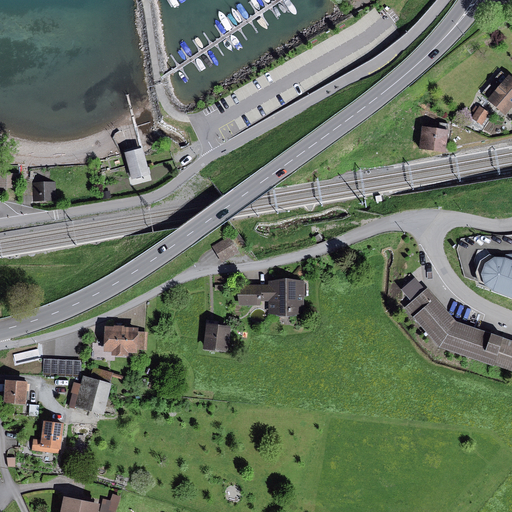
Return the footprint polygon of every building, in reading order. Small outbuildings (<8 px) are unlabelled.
[(511,113),(511,75),(491,99),(510,116),(511,113)] [(492,115),(481,107),(473,119),(484,127),(492,115)] [(449,131),(422,127),(419,150),(446,153),(449,131)] [(151,177),(146,151),(125,155),(130,181),(151,177)] [(3,168),(1,187),(18,188),(20,169),(3,168)] [(52,182),(32,184),(34,203),(54,202),(52,182)] [(483,206),(483,190),(464,190),(465,207),(483,206)] [(230,237),(212,247),(222,264),(240,254),(230,237)] [(511,258),(497,254),(487,261),(484,273),(487,284),(511,293),(511,258)] [(307,285),(242,284),(241,306),(272,307),(271,317),(307,318),(307,285)] [(439,348),(456,322),(428,288),(406,308),(439,348)] [(511,341),(456,322),(439,348),(511,372),(511,341)] [(237,327),(210,323),(206,350),(232,354),(237,327)] [(139,329),(105,327),(103,352),(112,352),(112,357),(128,357),(129,354),(137,354),(138,350),(147,351),(148,333),(139,332),(139,329)] [(82,362),(44,360),(44,376),(81,378),(82,362)] [(114,384),(86,377),(83,386),(76,384),(71,407),(106,416),(114,384)] [(28,383),(6,381),(4,404),(26,405),(28,383)] [(67,426),(49,423),(46,441),(36,439),(34,452),(63,456),(67,426)] [(101,505),(69,499),(66,511),(116,511),(120,498),(114,497),(112,502),(102,500),(101,505)]
